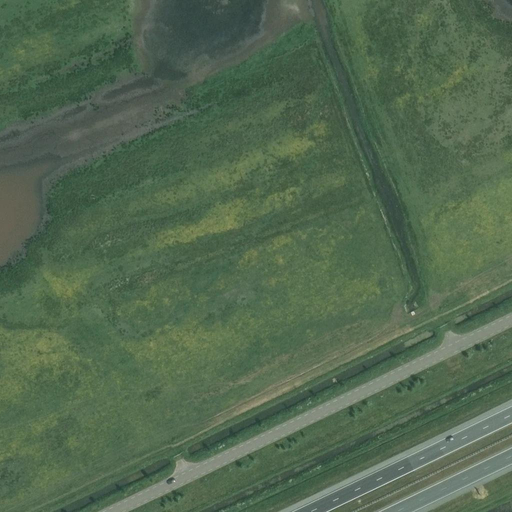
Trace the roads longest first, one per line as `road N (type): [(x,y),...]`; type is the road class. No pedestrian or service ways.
road 1 (secondary): [(113,511),(511,319)]
road 2 (motorway): [(511,415),(309,511)]
road 3 (motorway): [(390,511),(511,453)]
